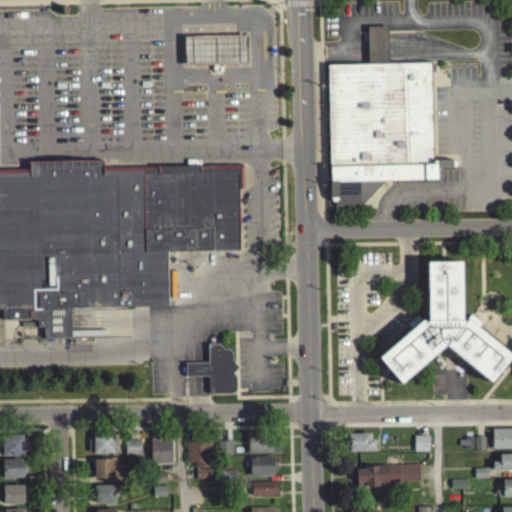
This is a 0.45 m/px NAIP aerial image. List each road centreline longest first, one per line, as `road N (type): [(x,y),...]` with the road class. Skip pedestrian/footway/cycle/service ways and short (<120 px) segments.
road 1 (residential): [(311,416),(0,420)]
road 2 (residential): [(511,234),(304,235)]
road 3 (residential): [(511,418),(311,416)]
road 4 (residential): [(311,416),(304,235)]
road 5 (residential): [(303,155),(302,0)]
